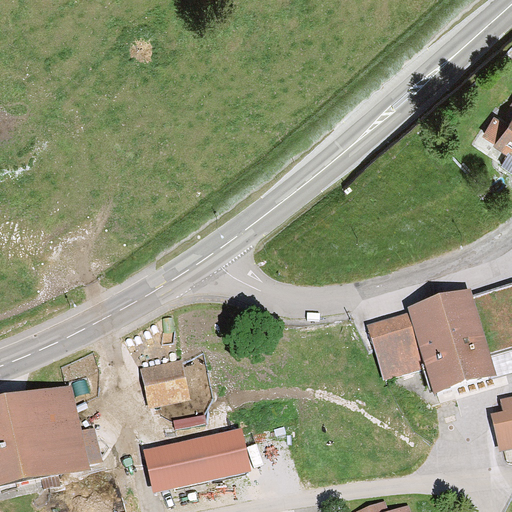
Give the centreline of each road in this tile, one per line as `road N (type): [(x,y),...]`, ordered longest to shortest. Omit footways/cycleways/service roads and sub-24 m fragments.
road 1 (secondary): [(511,5),(325,172),(210,258)]
road 2 (residential): [(511,233),(476,254),(319,302),(259,290),(210,258)]
road 3 (residential): [(237,511),(438,483),(470,490),(489,511)]
road 4 (secondary): [(210,258),(0,368)]
road 5 (unknown): [(108,318),(129,428),(112,458)]
road 6 (unknown): [(511,382),(464,401),(470,490)]
